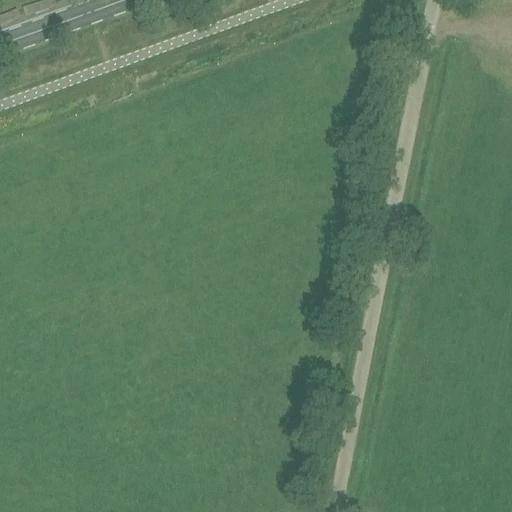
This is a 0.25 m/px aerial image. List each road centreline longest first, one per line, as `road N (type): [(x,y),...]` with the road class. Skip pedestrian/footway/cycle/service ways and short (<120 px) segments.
road 1 (unclassified): [(341,511),(435,0)]
road 2 (secondary): [(0,42),(114,0)]
